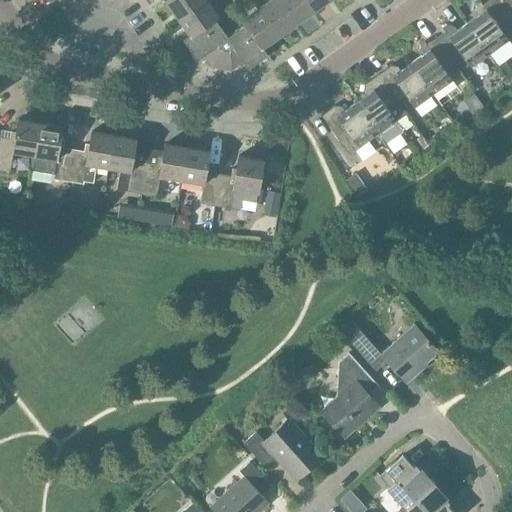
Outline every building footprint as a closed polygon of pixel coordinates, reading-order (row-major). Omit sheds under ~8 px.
[(205,0),(168,0),(165,2),(178,20),(206,0),(205,0)] [(178,20),(190,37),(215,20),(215,21),(219,18),(206,0),(178,20)] [(297,24),(279,0),(271,0),(259,9),(279,37),(297,24)] [(279,0),(297,24),(314,12),(305,0),(279,0)] [(330,0),(305,0),(314,12),(330,0)] [(509,23),(492,0),(489,0),(483,5),(480,2),(476,5),(475,12),(477,16),(467,23),(489,54),(508,41),(500,29),(509,23)] [(511,0),(492,0),(509,23),(511,20),(511,0)] [(279,37),(259,9),(241,22),(244,26),(244,25),(262,49),(279,37)] [(190,37),(183,41),(197,61),(204,56),(212,67),(231,71),(243,62),(248,69),(267,55),(262,49),(244,25),(244,26),(227,38),(215,21),(215,20),(190,37)] [(489,54),(467,23),(456,30),(454,27),(447,26),(443,29),(445,32),(436,39),(453,63),(462,56),(470,68),(489,54)] [(444,69),(453,63),(436,39),(426,45),(424,42),(420,45),(418,52),(421,56),(411,63),(433,94),(452,81),(444,69)] [(511,52),(498,64),(506,75),(511,70),(511,52)] [(433,94),(411,63),(400,71),(398,67),(391,66),(377,76),(397,103),(406,96),(414,108),(433,94)] [(405,114),(397,103),(377,76),(363,85),(362,92),(365,96),(354,103),(377,134),(384,145),(403,132),(395,121),(405,114)] [(445,108),(465,97),(462,91),(442,102),(445,108)] [(377,134),(354,103),(344,111),(342,107),(334,106),(321,116),(348,155),(377,134)] [(14,154),(34,157),(40,123),(18,120),(16,133),(12,132),(10,140),(0,137),(0,170),(11,172),(14,154)] [(34,157),(32,172),(53,176),(53,179),(68,182),(73,150),(63,148),(64,141),(60,140),(62,127),(40,123),(34,157)] [(108,169),(113,136),(91,132),(89,145),(85,145),(84,152),(73,150),(68,182),(83,184),(83,181),(93,183),(96,167),(108,169)] [(117,190),(141,194),(147,162),(136,160),(137,153),(133,153),(135,139),(113,136),(108,169),(120,171),(117,190)] [(147,162),(141,194),(156,197),(160,177),(181,181),(187,148),(165,144),(163,157),(158,157),(157,164),(147,162)] [(209,152),(187,148),(181,181),(203,185),(199,204),(215,206),(220,174),(209,173),(211,165),(206,165),(209,152)] [(231,176),(220,174),(215,206),(238,210),(239,201),(255,203),(257,194),(263,160),(238,156),(236,170),(232,169),(231,176)] [(377,199),(367,175),(354,180),(364,204),(377,199)] [(437,352),(414,326),(382,355),(357,326),(345,337),(375,371),(387,361),(406,382),(418,372),(416,370),(437,352)] [(369,397),(379,388),(348,353),(338,363),(336,398),(321,412),(344,437),(378,407),(369,397)] [(409,392),(403,398),(417,412),(423,406),(409,392)] [(276,457),(296,480),(321,458),(288,420),(264,442),(255,432),(243,444),(264,467),(276,457)] [(386,490),(404,509),(434,483),(423,475),(415,465),(413,467),(402,456),(379,477),(389,488),(386,490)] [(260,511),(269,504),(261,495),(270,486),(249,463),(239,471),(245,478),(210,508),(213,511),(260,511)] [(434,483),(404,509),(405,511),(452,511),(447,506),(449,504),(440,494),(434,483)] [(183,511),(177,498),(149,511),(183,511)]
